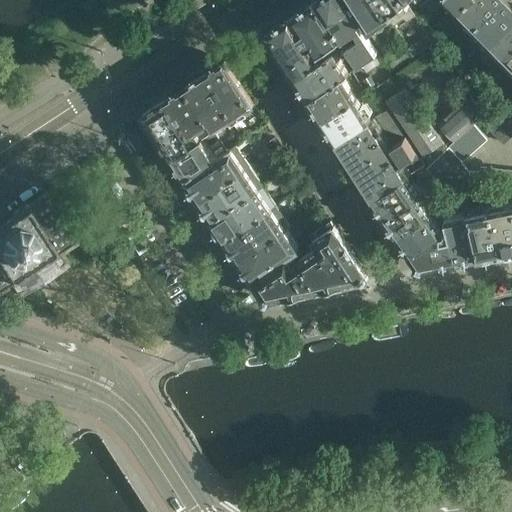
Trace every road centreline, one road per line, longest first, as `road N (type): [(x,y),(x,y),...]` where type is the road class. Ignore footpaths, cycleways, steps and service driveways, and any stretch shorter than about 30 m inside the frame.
road 1 (residential): [(511,269),(229,324),(87,117)]
road 2 (tertiary): [(87,117),(262,0)]
road 3 (tertiary): [(129,386),(91,356),(0,327)]
